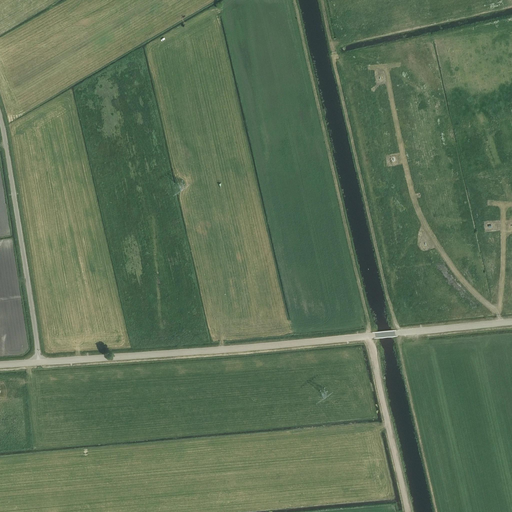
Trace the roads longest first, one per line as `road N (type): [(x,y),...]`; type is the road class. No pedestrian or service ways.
road 1 (track): [(294,0),(408,511)]
road 2 (unclassified): [(0,364),(511,321)]
road 3 (track): [(320,0),(399,333)]
road 4 (track): [(39,362),(0,117)]
